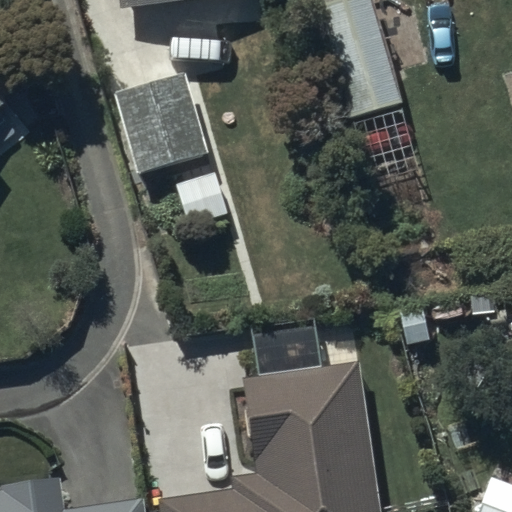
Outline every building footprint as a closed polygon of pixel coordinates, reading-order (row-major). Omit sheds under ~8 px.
[(371,0),(316,0),(348,110),(402,94),(386,41),(402,37),(393,3),(374,8),(371,0)] [(189,79),(118,98),(139,177),(210,158),(189,79)] [(0,81),(0,136),(11,127),(0,112),(0,101),(9,94),(0,81)] [(37,160),(0,171),(0,225),(52,209),(37,160)] [(162,490),(164,511),(377,511),(360,357),(323,361),(319,321),(256,328),(260,368),(247,370),(258,467),(234,469),(236,482),(162,490)] [(511,511),(511,475),(489,468),(474,511),(511,511)] [(0,511),(145,511),(143,491),(66,501),(61,469),(5,477),(5,482),(0,483),(0,511)]
